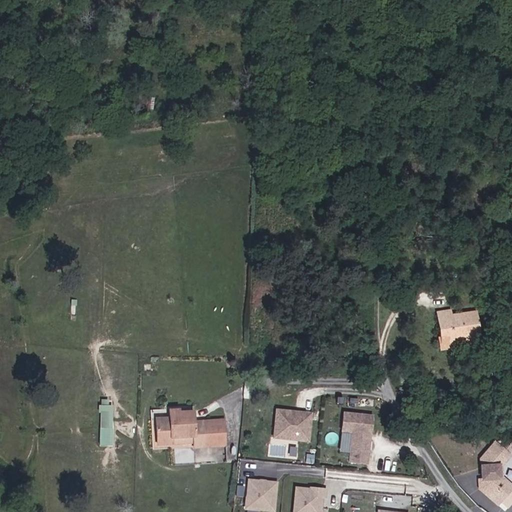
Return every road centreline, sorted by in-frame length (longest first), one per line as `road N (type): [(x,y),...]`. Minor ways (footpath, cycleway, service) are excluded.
road 1 (unclassified): [(471,511),(412,429),(391,390),(386,358)]
road 2 (unknown): [(391,390),(325,382),(232,394)]
